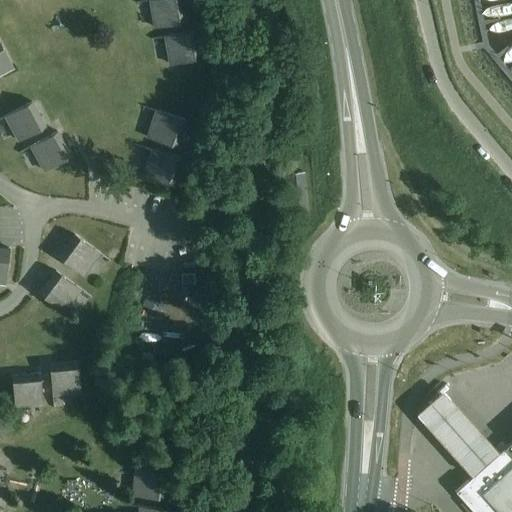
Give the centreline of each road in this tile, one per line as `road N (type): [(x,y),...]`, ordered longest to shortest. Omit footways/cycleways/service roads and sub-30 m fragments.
road 1 (primary): [(368,226),(333,0)]
road 2 (unclassified): [(511,169),(443,85),(421,0)]
road 3 (primary): [(368,226),(324,249),(312,297),(340,337),(373,345)]
road 4 (primary): [(359,511),(373,345)]
